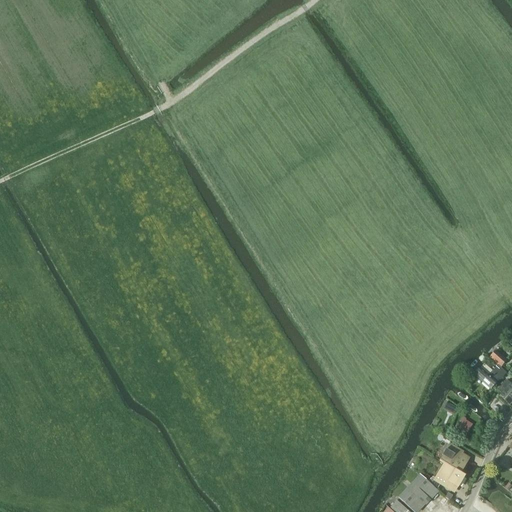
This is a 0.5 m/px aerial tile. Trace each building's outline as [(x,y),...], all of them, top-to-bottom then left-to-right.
[(501,367),(507,361),(496,351),(490,357),(501,367)] [(493,371),(485,365),(480,370),(476,375),(484,382),(483,383),(490,390),(499,381),(506,373),(498,366),(493,371)] [(500,388),(498,390),(502,395),(501,396),(510,405),(511,402),(511,384),(511,385),(507,381),(505,383),(500,388)] [(449,406),(447,410),(454,414),(457,410),(449,406)] [(461,420),(455,429),(465,435),(471,426),(461,420)] [(460,474),(466,463),(459,459),(462,453),(449,445),(439,462),(443,464),(460,474)] [(460,474),(443,464),(433,480),(447,489),(450,483),(458,487),(464,476),(460,474)] [(413,511),(417,511),(431,498),(437,491),(419,475),(398,498),(413,511)] [(392,511),(409,511),(396,501),(389,509),(392,511)]
